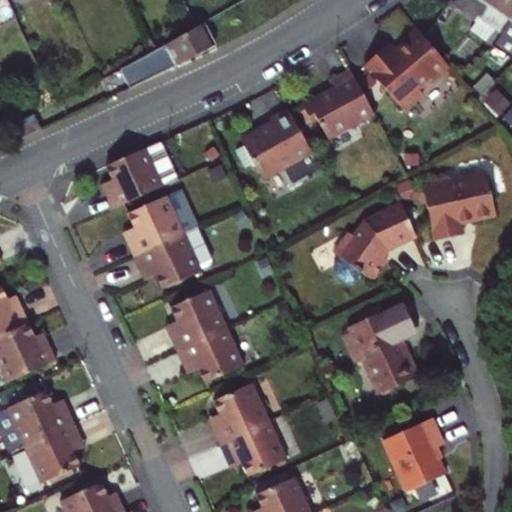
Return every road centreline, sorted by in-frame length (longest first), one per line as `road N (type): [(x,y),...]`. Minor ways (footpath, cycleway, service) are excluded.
road 1 (residential): [(20,166),(177,511)]
road 2 (residential): [(20,166),(233,66),(349,0)]
road 3 (residential): [(444,289),(494,415),(500,456),(492,511)]
